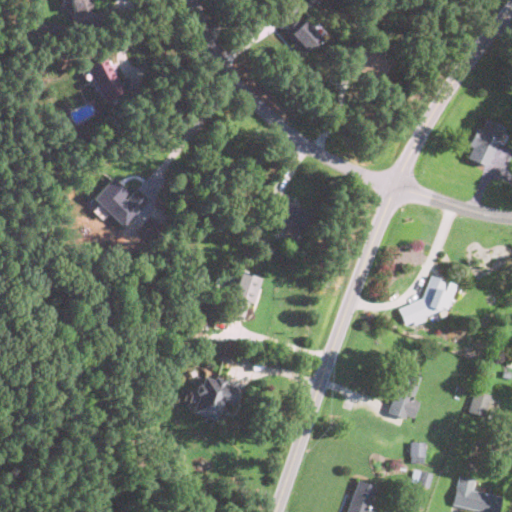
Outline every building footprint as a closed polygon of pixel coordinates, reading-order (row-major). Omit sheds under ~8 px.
[(91,7),(89,0),(69,0),(73,12),(91,7)] [(304,53),(322,37),(288,0),(286,0),(270,15),(304,53)] [(382,76),(387,57),(341,45),(336,65),(382,76)] [(124,92),(106,54),(85,64),(103,102),(124,92)] [(501,126),(478,119),(466,159),(488,166),(501,126)] [(128,193),(111,177),(92,197),(123,225),(147,200),(134,187),(128,193)] [(259,209),(300,231),(310,213),(269,191),(259,209)] [(260,276),(238,270),(226,310),(249,317),(260,276)] [(405,304),(401,317),(423,324),(427,311),(444,317),(455,282),(428,273),(417,307),(405,304)] [(418,399),(412,397),(419,375),(400,369),(387,411),(412,419),(418,399)] [(234,404),(241,384),(202,371),(189,408),(217,417),(223,400),(234,404)] [(468,411),(485,415),(490,393),(473,389),(468,411)] [(408,461),(423,461),(423,440),(409,440),(408,461)] [(431,472),(413,467),(409,482),(427,486),(431,472)] [(458,474),(451,503),(487,511),(496,511),(501,496),(471,489),(474,477),(458,474)] [(356,477),(343,511),(373,511),(374,510),(368,508),(376,484),(356,477)]
